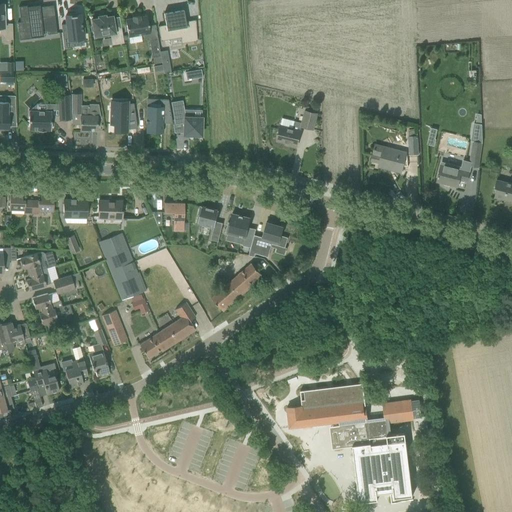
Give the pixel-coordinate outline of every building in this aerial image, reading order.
[(12,40),(12,24),(4,24),(4,20),(4,12),(3,4),(0,4),(0,27),(4,27),(4,40),(12,40)] [(20,22),(17,22),(18,32),(29,31),(30,38),(43,36),(42,31),(47,31),(47,34),(57,33),(55,15),(54,16),(41,17),(40,7),(39,5),(27,7),(27,6),(18,7),(20,22)] [(166,25),(158,26),(160,41),(180,38),(181,44),(197,41),(195,20),(185,22),(183,10),(163,13),(166,25)] [(81,25),(80,14),(65,16),(66,24),(61,25),(64,48),(72,47),(71,40),(83,39),(82,34),(85,34),(84,24),(81,25)] [(98,19),(91,20),(94,37),(110,34),(112,45),(123,43),(120,27),(114,28),(112,16),(105,18),(105,16),(98,17),(98,19)] [(139,16),(132,17),(132,19),(125,20),(128,37),(149,33),(146,16),(139,18),(139,16)] [(160,57),(157,37),(149,38),(152,58),(160,57)] [(23,61),(15,62),(15,71),(23,70),(23,61)] [(146,81),(147,88),(157,86),(153,67),(136,71),(139,83),(146,81)] [(201,70),(185,72),(187,80),(202,77),(201,70)] [(104,83),(106,89),(130,83),(127,71),(99,77),(101,84),(104,83)] [(7,73),(5,73),(5,82),(13,82),(13,73),(7,73)] [(66,75),(54,75),(55,85),(66,84),(66,75)] [(70,120),(69,95),(58,96),(58,105),(59,116),(59,121),(70,120)] [(71,95),(71,113),(72,115),(72,125),(73,125),(73,123),(80,124),(80,130),(97,131),(97,118),(100,118),(98,104),(97,104),(89,104),(89,106),(81,105),(81,95),(71,95)] [(0,128),(9,129),(9,123),(16,123),(15,97),(7,97),(7,102),(0,101),(0,128)] [(146,103),(145,132),(148,132),(160,133),(161,123),(172,123),(168,100),(162,99),(162,107),(147,107),(147,104),(146,103)] [(182,100),(171,102),(174,124),(174,125),(181,123),(183,123),(183,133),(183,135),(185,136),(186,136),(186,135),(188,135),(188,136),(189,136),(202,136),(202,118),(193,118),(193,114),(185,114),(184,110),(182,100)] [(111,109),(110,124),(114,125),(113,131),(126,132),(127,130),(127,119),(135,118),(133,103),(127,104),(127,103),(119,103),(119,109),(111,109)] [(29,111),(28,130),(38,130),(38,131),(45,132),(45,131),(51,131),(51,111),(36,111),(33,107),(30,111),(29,111)] [(316,120),(317,114),(305,111),(302,123),(294,121),(293,129),(280,126),(279,131),(277,141),(277,140),(288,143),(288,144),(297,146),(302,127),(313,130),(316,120)] [(431,128),(429,138),(435,139),(437,130),(431,128)] [(418,155),(417,136),(417,129),(408,130),(409,136),(408,137),(409,155),(418,155)] [(478,167),(482,143),(473,142),(470,162),(469,165),(470,166),(478,167)] [(401,172),(406,153),(394,150),(393,155),(383,152),(384,148),(375,145),(371,161),(372,161),(372,158),(380,160),(379,166),(401,172)] [(439,172),(437,181),(444,183),(449,185),(449,184),(457,186),(459,179),(467,181),(469,171),(469,170),(470,166),(469,165),(470,162),(464,161),(463,167),(442,162),(441,166),(439,172)] [(511,183),(497,180),(496,180),(494,190),(495,192),(494,198),(502,200),(504,199),(511,200),(511,183)] [(31,213),(31,200),(22,200),(22,195),(9,195),(9,204),(9,210),(24,210),(24,213),(31,213)] [(40,201),(31,200),(31,213),(38,214),(38,211),(53,211),(53,196),(41,196),(40,201)] [(63,210),(63,217),(86,217),(86,211),(87,201),(74,200),(74,199),(70,199),(70,200),(63,200),(63,210)] [(98,201),(98,211),(98,217),(121,218),(121,201),(98,201)] [(164,202),(163,212),(171,213),(173,213),(173,231),(183,231),(183,223),(184,203),(164,202)] [(202,206),(200,206),(198,214),(197,215),(198,215),(199,216),(197,223),(202,224),(202,226),(212,228),(214,229),(214,227),(219,210),(202,206)] [(157,226),(161,226),(161,212),(151,212),(157,226)] [(228,223),(225,233),(227,233),(244,237),(242,246),(251,248),(254,235),(256,229),(248,227),(250,218),(232,214),(230,223),(228,223)] [(251,248),(249,255),(254,257),(256,250),(260,252),(260,255),(268,257),(272,244),(285,248),(288,238),(281,236),(284,227),(266,222),(262,237),(254,235),(251,248)] [(212,232),(210,240),(218,242),(220,234),(219,234),(212,232)] [(122,300),(144,291),(146,290),(139,272),(137,273),(121,233),(98,242),(122,300)] [(70,252),(78,249),(72,235),(65,238),(70,252)] [(0,275),(2,276),(2,273),(3,272),(3,261),(9,261),(9,248),(2,248),(3,254),(0,254),(0,275)] [(28,267),(30,273),(55,265),(52,251),(44,254),(42,252),(20,258),(23,269),(28,267)] [(262,275),(255,267),(251,263),(211,298),(223,312),(250,288),(249,286),(262,275)] [(31,278),(26,280),(30,290),(39,287),(45,286),(54,283),(53,281),(49,267),(46,268),(41,270),(30,273),(31,278)] [(70,276),(53,281),(54,283),(54,284),(55,287),(77,281),(81,280),(79,273),(70,276)] [(57,294),(74,289),(79,287),(77,281),(55,287),(57,294)] [(54,309),(62,307),(60,301),(58,302),(50,304),(48,295),(47,294),(41,295),(32,298),(35,309),(40,307),(41,312),(41,313),(52,310),(52,309),(54,309)] [(133,303),(131,304),(134,311),(139,309),(146,306),(143,299),(142,299),(141,295),(131,299),(133,303)] [(158,332),(168,348),(195,330),(189,321),(195,317),(186,303),(175,310),(181,318),(158,332)] [(48,328),(59,325),(66,323),(62,307),(54,309),(52,309),(52,310),(41,313),(41,312),(39,313),(42,324),(46,322),(48,328)] [(113,345),(126,340),(115,310),(101,315),(113,345)] [(24,340),(24,339),(20,325),(21,328),(13,330),(11,322),(0,325),(5,341),(5,343),(7,348),(8,354),(11,353),(13,351),(14,350),(14,348),(13,344),(17,343),(18,346),(25,344),(24,340)] [(26,323),(20,325),(24,339),(30,338),(28,333),(26,323)] [(99,346),(101,345),(107,343),(103,333),(102,330),(101,329),(98,330),(93,332),(98,344),(99,346)] [(163,351),(168,348),(158,332),(139,345),(147,358),(162,349),(163,351)] [(102,349),(101,345),(99,346),(98,344),(94,345),(95,351),(88,353),(90,362),(93,371),(95,371),(97,377),(109,373),(106,363),(102,349)] [(36,355),(29,357),(33,372),(35,378),(38,389),(37,385),(43,384),(46,395),(59,391),(56,382),(54,372),(47,374),(46,368),(40,370),(39,367),(36,355)] [(70,360),(60,363),(62,371),(65,371),(67,379),(70,388),(83,385),(81,377),(88,375),(85,366),(83,359),(76,361),(71,362),(70,360)] [(28,380),(32,394),(34,402),(34,403),(41,402),(37,389),(38,389),(35,378),(28,380)] [(0,399),(4,398),(11,396),(12,396),(9,385),(8,385),(1,387),(0,387),(0,399)] [(301,405),(287,407),(289,428),(317,424),(339,422),(339,425),(339,426),(333,427),(336,443),(338,443),(339,448),(352,447),(356,474),(359,503),(377,500),(377,494),(390,492),(391,503),(398,502),(398,498),(412,496),(408,465),(405,433),(391,435),(389,423),(413,419),(421,418),(419,400),(411,401),(411,400),(383,404),(385,417),(366,419),(366,418),(367,418),(366,412),(365,409),(363,409),(361,395),(305,403),(305,399),(300,400),(301,405)] [(4,398),(0,399),(0,419),(12,416),(10,409),(7,410),(4,398)] [(34,402),(27,404),(29,411),(30,410),(36,409),(34,403),(34,402)]
